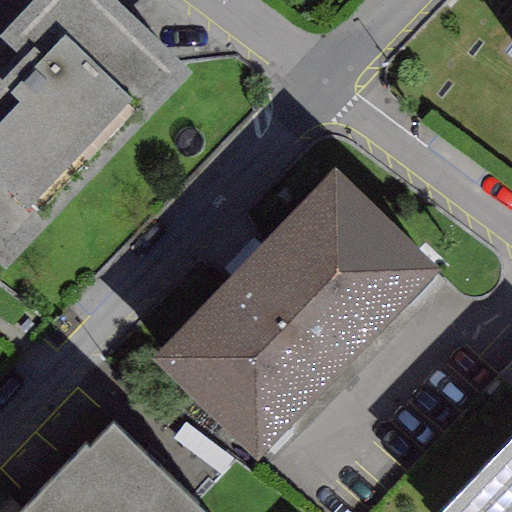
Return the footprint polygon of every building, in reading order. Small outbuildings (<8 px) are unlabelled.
[(191,85),(100,0),(43,0),(0,46),(0,52),(16,67),(0,83),(0,279),(3,283),(191,85)] [(511,57),(501,72),(511,79),(511,57)] [(332,182),(149,373),(254,477),(442,280),(332,182)] [(187,511),(114,442),(90,467),(76,454),(19,511),(187,511)] [(511,511),(511,455),(458,511),(511,511)]
